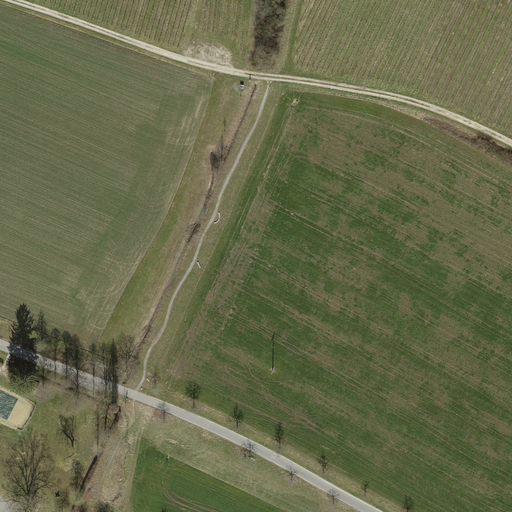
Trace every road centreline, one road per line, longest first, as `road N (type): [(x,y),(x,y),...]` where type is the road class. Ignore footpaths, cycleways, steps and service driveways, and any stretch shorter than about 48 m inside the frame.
road 1 (track): [(511,144),(414,103),(183,62),(11,0)]
road 2 (unclassified): [(128,393),(222,431),(371,511)]
road 3 (residential): [(0,343),(128,393)]
